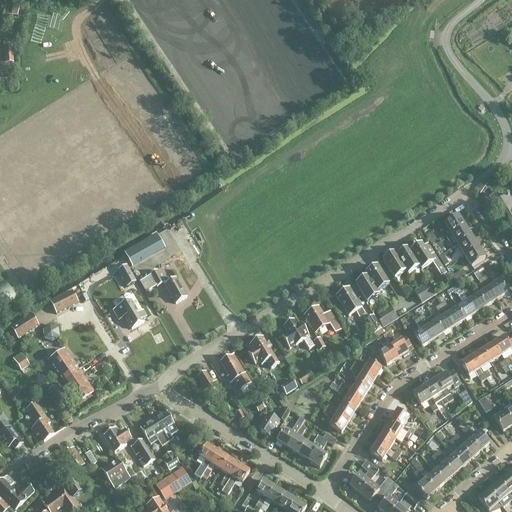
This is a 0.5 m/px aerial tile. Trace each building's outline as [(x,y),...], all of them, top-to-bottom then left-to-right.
[(6,65),(0,65),(0,81),(11,80),(10,65),(14,64),(13,47),(12,47),(11,40),(6,41),(6,44),(4,44),(6,65)] [(511,224),(511,202),(508,196),(498,202),(494,195),(486,200),(496,216),(503,212),(511,225),(511,224)] [(448,223),(438,226),(440,236),(444,236),(447,240),(451,237),(465,228),(458,217),(448,223)] [(458,247),(472,239),(465,228),(451,237),(458,247)] [(433,249),(440,244),(433,233),(426,237),(433,249)] [(157,236),(124,255),(125,256),(132,268),(155,256),(163,251),(165,250),(157,236)] [(472,239),(458,247),(465,258),(478,249),(472,239)] [(419,269),(419,270),(421,273),(432,265),(440,278),(446,275),(434,255),(428,245),(423,248),(422,246),(410,253),(409,253),(419,269)] [(440,259),(444,256),(438,248),(435,251),(440,259)] [(478,249),(465,258),(471,269),(485,260),(478,249)] [(409,253),(410,253),(408,250),(396,258),(395,256),(396,258),(406,274),(408,277),(419,270),(419,269),(409,253)] [(396,258),(395,256),(394,255),(382,262),(394,281),(406,274),(396,258)] [(444,256),(440,259),(445,268),(449,265),(444,256)] [(118,271),(128,288),(137,282),(127,266),(118,271)] [(367,279),(377,294),(389,287),(377,268),(365,276),(367,279)] [(151,277),(157,288),(157,289),(164,285),(157,272),(150,276),(151,277)] [(456,284),(466,278),(462,272),(452,279),(456,284)] [(496,302),(483,280),(478,273),(474,276),(482,287),(481,288),(485,293),(478,297),(486,309),(496,302)] [(157,288),(151,277),(140,283),(146,294),(157,288)] [(483,280),(496,302),(507,295),(499,283),(494,287),(488,277),(483,280)] [(379,297),(377,294),(367,279),(355,286),(367,305),(379,297)] [(176,306),(187,299),(176,280),(165,286),(176,306)] [(0,285),(0,312),(18,300),(4,282),(0,285)] [(417,299),(430,291),(426,286),(414,293),(417,299)] [(365,315),(349,290),(336,299),(349,319),(356,314),(359,319),(365,315)] [(430,291),(417,299),(421,306),(436,296),(432,290),(430,291)] [(466,290),(462,293),(465,298),(470,295),(466,290)] [(35,291),(27,298),(30,303),(39,296),(35,291)] [(73,292),(50,304),(57,316),(79,305),(73,292)] [(486,309),(478,297),(467,304),(475,316),(486,309)] [(14,312),(24,305),(21,300),(11,307),(14,312)] [(132,331),(144,324),(143,321),(147,319),(143,312),(139,315),(131,301),(113,312),(119,322),(125,318),(132,331)] [(445,304),(440,307),(443,312),(448,309),(445,304)] [(475,316),(467,304),(457,310),(464,323),(475,316)] [(440,307),(436,310),(442,320),(436,324),(443,336),(454,329),(446,317),(443,312),(440,307)] [(381,322),(394,314),(390,308),(377,316),(381,322)] [(324,317),(318,309),(304,319),(315,337),(330,327),(335,336),(341,332),(329,314),(324,317)] [(464,323),(457,310),(446,317),(454,329),(464,323)] [(394,314),(381,322),(379,324),(383,330),(398,321),(394,314)] [(416,317),(425,331),(433,343),(443,336),(436,324),(430,327),(424,317),(422,318),(421,314),(416,317)] [(32,316),(11,330),(19,341),(39,328),(32,316)] [(425,331),(416,317),(412,320),(414,323),(421,333),(414,338),(422,350),(433,343),(425,331)] [(374,336),(381,331),(373,318),(366,322),(374,336)] [(310,352),(316,349),(301,325),(297,328),(294,323),(283,329),(287,335),(281,339),(289,351),(295,348),(296,349),(304,344),(310,352)] [(51,326),(44,331),(45,340),(53,344),(60,339),(59,330),(51,326)] [(386,335),(382,337),(383,339),(389,349),(397,361),(408,355),(405,351),(411,348),(406,339),(395,346),(388,335),(390,334),(388,330),(384,332),(386,335)] [(383,339),(382,337),(377,341),(378,342),(379,342),(385,352),(379,356),(374,359),(380,365),(383,363),(387,368),(397,361),(383,339)] [(253,352),(249,355),(256,366),(260,364),(262,367),(268,364),(272,370),(280,366),(263,339),(250,347),(253,352)] [(493,346),(501,358),(511,351),(504,339),(493,346)] [(320,354),(326,350),(320,341),(314,345),(320,354)] [(501,358),(493,346),(482,353),(490,365),(501,358)] [(63,384),(79,373),(65,352),(48,364),(60,381),(63,384)] [(490,365),(482,353),(472,359),(479,371),(480,371),(490,365)] [(22,355),(13,360),(22,372),(30,367),(22,355)] [(252,387),(234,357),(221,365),(229,378),(226,380),(229,384),(230,386),(235,383),(242,393),(252,387)] [(472,359),(461,366),(468,378),(475,374),(481,384),(486,382),(482,376),(483,376),(480,371),(479,371),(472,359)] [(362,375),(374,382),(381,371),(369,364),(362,375)] [(79,373),(63,384),(60,381),(54,385),(57,388),(48,393),(53,402),(62,396),(68,392),(78,407),(95,395),(79,373)] [(483,376),(482,376),(486,382),(487,381),(488,383),(492,380),(491,378),(487,373),(483,376)] [(212,385),(205,375),(198,379),(211,399),(218,395),(217,394),(221,391),(216,383),(212,385)] [(313,380),(309,375),(298,382),(302,387),(313,380)] [(374,382),(362,375),(356,385),(368,393),(374,382)] [(446,376),(435,383),(442,395),(445,399),(448,404),(453,401),(447,392),(453,388),(454,391),(461,387),(453,375),(447,378),(446,376)] [(292,382),(281,389),(286,397),(298,390),(292,382)] [(448,404),(445,399),(435,383),(424,389),(435,406),(441,403),(444,407),(448,404)] [(345,392),(339,389),(333,385),(330,390),(342,397),(345,392)] [(368,393),(356,385),(349,396),(361,404),(368,393)] [(498,397),(506,391),(504,388),(495,393),(498,397)] [(435,406),(424,389),(413,396),(421,408),(427,405),(433,414),(438,411),(435,406)] [(466,409),(472,405),(465,394),(459,398),(466,409)] [(361,404),(349,396),(342,407),(354,414),(361,404)] [(486,416),(493,412),(486,399),(479,404),(486,416)] [(55,437),(48,427),(51,426),(37,405),(27,412),(35,425),(29,429),(31,431),(33,430),(38,438),(40,437),(44,444),(55,437)] [(258,414),(265,410),(262,405),(255,409),(258,414)] [(354,414),(342,407),(336,418),(348,425),(354,414)] [(284,424),(291,414),(285,410),(279,421),(284,424)] [(240,412),(234,415),(239,422),(244,419),(240,412)] [(397,412),(390,423),(413,437),(416,433),(411,429),(414,423),(410,420),(397,412)] [(453,412),(448,416),(452,420),(456,417),(453,412)] [(503,434),(511,428),(511,424),(506,414),(495,420),(503,434)] [(167,415),(154,423),(168,446),(174,442),(171,438),(179,433),(174,427),(174,426),(167,415)] [(270,439),(279,424),(268,417),(259,432),(270,439)] [(348,425),(336,418),(329,428),(341,436),(348,425)] [(288,450),(301,428),(305,422),(300,419),(290,435),(284,431),(276,443),(288,450)] [(141,431),(151,447),(159,442),(163,449),(168,446),(154,423),(141,431)] [(417,441),(413,437),(390,423),(384,434),(396,441),(400,435),(415,445),(417,441)] [(432,435),(437,432),(431,423),(426,426),(432,435)] [(5,424),(0,427),(0,434),(2,437),(1,438),(9,449),(13,447),(16,451),(23,446),(12,430),(10,431),(5,424)] [(298,457),(306,445),(300,441),(306,431),(301,428),(288,450),(298,457)] [(467,438),(471,434),(466,429),(462,432),(467,438)] [(119,435),(116,431),(104,438),(116,457),(128,449),(126,446),(132,442),(131,441),(125,431),(119,435)] [(396,441),(384,434),(377,444),(389,452),(396,441)] [(471,442),(481,454),(490,446),(480,434),(471,442)] [(323,441),(309,464),(319,470),(327,458),(321,454),(327,444),(334,448),(337,443),(326,436),(323,441)] [(453,440),(458,446),(462,442),(457,437),(453,440)] [(323,441),(318,438),(311,448),(306,445),(298,457),(309,464),(323,441)] [(453,458),(463,469),(472,462),(462,450),(458,446),(453,440),(449,443),(458,453),(453,458)] [(155,462),(142,442),(131,449),(136,457),(140,456),(143,460),(139,463),(144,470),(155,462)] [(472,462),(481,454),(471,442),(462,450),(472,462)] [(394,455),(389,452),(377,444),(370,455),(382,463),(386,457),(400,466),(403,462),(399,459),(394,455)] [(204,476),(218,454),(207,447),(199,459),(206,463),(203,468),(202,468),(199,473),(204,476)] [(74,472),(85,466),(74,449),(63,456),(74,472)] [(92,467),(97,464),(90,453),(86,456),(92,467)] [(435,456),(440,462),(444,458),(439,453),(435,456)] [(172,454),(164,459),(166,464),(165,464),(169,472),(179,466),(175,458),(172,454)] [(218,454),(204,476),(209,479),(212,474),(215,469),(221,473),(229,460),(218,454)] [(185,456),(177,461),(180,466),(189,461),(185,456)] [(436,465),(440,462),(435,456),(431,459),(436,465)] [(29,472),(41,464),(38,458),(25,466),(29,472)] [(444,466),(454,477),(463,469),(453,458),(444,466)] [(227,476),(221,486),(225,489),(239,467),(229,460),(221,473),(227,476)] [(425,482),(435,493),(444,485),(435,474),(429,478),(421,469),(414,460),(411,465),(417,472),(422,477),(425,482)] [(115,491),(131,481),(119,462),(102,473),(115,491)] [(349,488),(360,497),(369,485),(369,484),(378,473),(366,463),(361,469),(368,475),(364,480),(359,476),(349,488)] [(435,474),(444,485),(454,477),(444,466),(435,474)] [(225,489),(227,491),(230,492),(236,482),(242,486),(250,474),(239,467),(225,489)] [(165,502),(191,486),(192,485),(182,471),(156,487),(165,502)] [(418,480),(422,477),(417,472),(413,475),(418,480)] [(511,493),(511,479),(509,476),(499,484),(509,496),(511,493)] [(8,478),(0,483),(0,495),(15,511),(16,511),(35,494),(27,486),(17,496),(10,489),(14,485),(8,478)] [(369,485),(360,497),(370,505),(376,497),(380,500),(393,485),(387,480),(378,492),(369,485)] [(75,482),(43,504),(48,511),(57,511),(65,506),(68,511),(78,511),(81,510),(75,500),(83,494),(75,482)] [(200,489),(196,482),(192,485),(196,492),(200,489)] [(249,508),(246,511),(260,511),(261,511),(274,489),(264,482),(256,494),(262,498),(259,503),(254,511),(249,508)] [(426,501),(435,493),(425,482),(416,490),(426,501)] [(509,496),(499,484),(489,493),(499,505),(509,496)] [(393,485),(380,500),(385,504),(379,511),(378,511),(394,511),(398,508),(389,501),(399,490),(393,485)] [(274,489),(261,511),(266,511),(272,504),(278,508),(285,496),(274,489)] [(499,505),(489,493),(479,501),(487,511),(495,511),(500,510),(498,505),(499,505)] [(285,496),(278,508),(284,511),(283,511),(290,511),(296,503),(285,496)] [(403,503),(398,508),(394,511),(409,511),(411,510),(413,511),(414,511),(419,506),(407,496),(402,502),(403,503)] [(5,504),(0,499),(0,511),(14,511),(6,504),(5,504)] [(167,511),(159,500),(147,508),(149,511),(167,511)] [(296,503),(290,511),(305,511),(307,509),(296,503)]
